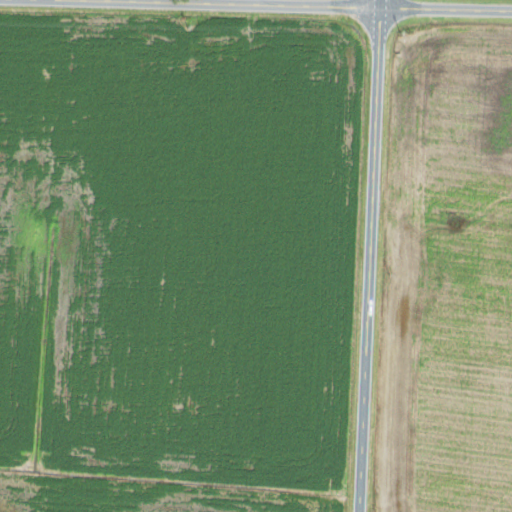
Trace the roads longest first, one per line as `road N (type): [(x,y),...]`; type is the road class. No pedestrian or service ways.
road 1 (residential): [(357,511),(379,0)]
road 2 (residential): [(34,0),(511,11)]
